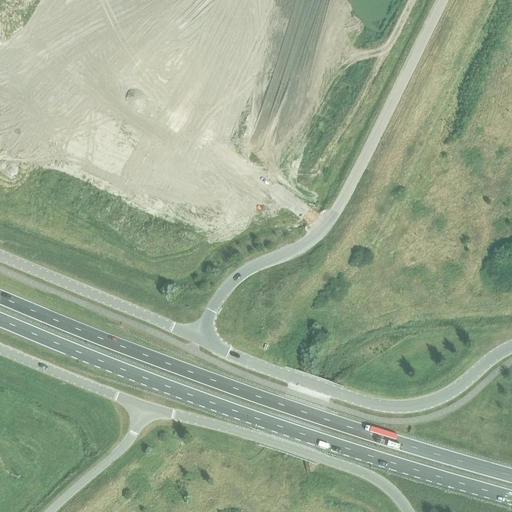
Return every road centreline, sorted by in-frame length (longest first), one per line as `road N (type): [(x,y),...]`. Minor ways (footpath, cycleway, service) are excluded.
road 1 (trunk): [(511,475),(249,393),(0,296)]
road 2 (trunk): [(0,319),(240,414),(511,497)]
road 3 (unclassified): [(200,337),(239,274),(302,244),(334,212),(439,0)]
road 4 (unclassified): [(511,345),(446,396),(394,408),(328,391),(200,337)]
road 5 (unclassified): [(146,409),(363,471),(407,511)]
road 6 (unclassified): [(200,337),(0,256)]
road 7 (unclassified): [(0,350),(146,409)]
road 8 (unclassified): [(51,511),(124,446),(146,409)]
